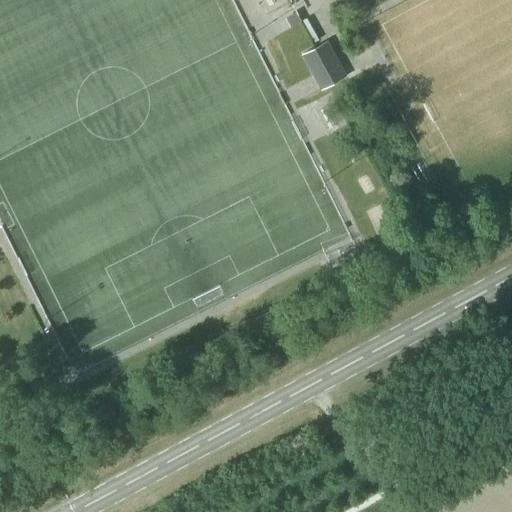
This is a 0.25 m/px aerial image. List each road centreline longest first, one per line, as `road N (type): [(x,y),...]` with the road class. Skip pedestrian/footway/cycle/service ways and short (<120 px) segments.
road 1 (secondary): [(74,511),(511,276)]
road 2 (track): [(312,384),(382,497)]
